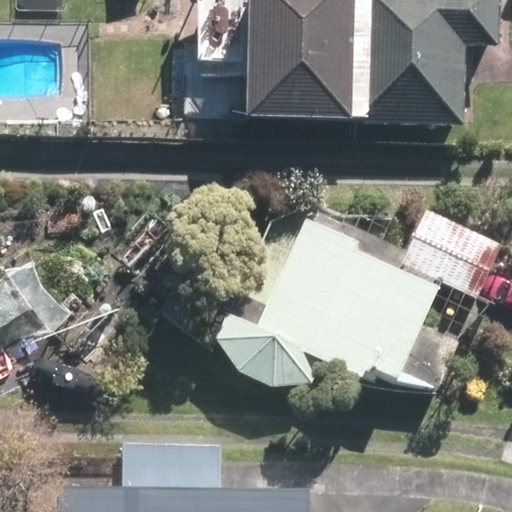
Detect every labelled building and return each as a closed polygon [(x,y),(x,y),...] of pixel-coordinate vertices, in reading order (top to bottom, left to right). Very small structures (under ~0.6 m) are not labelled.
[(366,0),(258,0),(254,113),(362,117),(366,0)] [(493,0),(383,0),(378,121),(463,125),(467,35),(492,36),(493,0)] [(500,245),(430,214),(408,263),(479,294),(500,245)] [(403,386),(445,292),(314,234),(279,313),(256,302),(235,348),(315,383),(329,354),(403,386)] [(28,279),(0,301),(0,305),(27,340),(57,316),(28,279)] [(313,511),(314,498),(63,494),(62,511),(313,511)]
